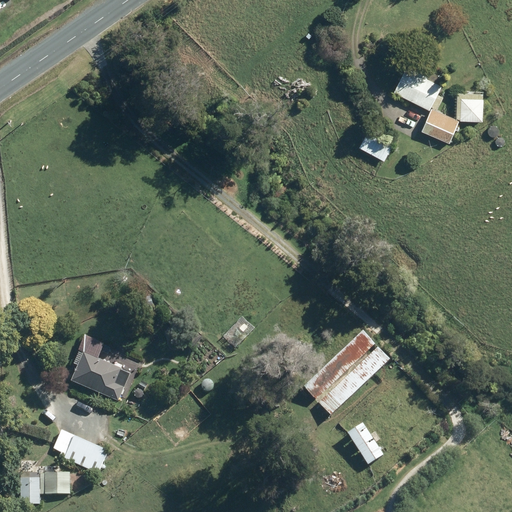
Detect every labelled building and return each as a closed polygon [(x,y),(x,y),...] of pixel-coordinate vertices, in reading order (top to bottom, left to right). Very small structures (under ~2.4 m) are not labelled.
[(443,84),(408,64),(393,91),(428,111),(443,84)] [(462,97),(462,121),(486,121),(486,97),(462,97)] [(431,109),(421,130),(451,144),(461,122),(431,109)] [(368,129),(358,146),(385,161),(394,144),(368,129)] [(305,389),(318,403),(332,417),(391,360),(363,332),(305,389)] [(132,372),(99,359),(106,343),(87,335),(74,367),(80,369),(73,384),(119,403),(132,372)] [(367,424),(351,434),(370,465),(387,454),(367,424)] [(61,430),(54,450),(64,455),(62,459),(103,475),(113,450),(61,430)] [(72,474),(44,474),(44,496),(72,496),(72,474)]
